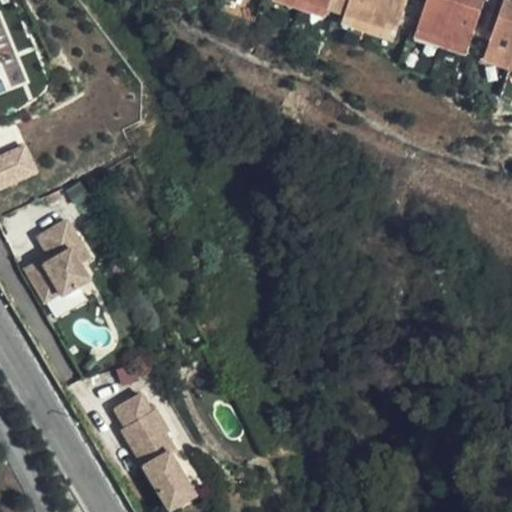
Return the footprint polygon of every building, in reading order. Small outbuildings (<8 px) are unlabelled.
[(322,1),(318,0),(286,0),(319,10),(322,1)] [(343,8),(345,0),(322,0),(322,1),(343,8)] [(345,0),(343,8),(395,25),(403,0),(345,0)] [(425,0),(418,20),(470,40),(484,0),(425,0)] [(511,0),(505,0),(488,45),(511,54),(511,0)] [(391,35),(395,25),(343,8),(340,17),(391,35)] [(470,40),(418,20),(415,29),(467,48),(470,40)] [(511,60),(511,54),(488,45),(485,54),(511,64),(511,60)] [(28,142),(0,155),(0,188),(41,170),(28,142)] [(53,198),(40,203),(42,208),(56,203),(53,198)] [(70,222),(42,239),(53,258),(55,262),(49,265),(46,261),(29,271),(47,302),(62,294),(64,296),(91,281),(83,266),(92,260),(70,222)] [(199,366),(208,361),(205,354),(196,358),(199,366)] [(142,397),(116,412),(126,429),(122,432),(136,455),(140,453),(148,468),(144,470),(163,502),(188,488),(170,456),(174,453),(165,438),(170,436),(156,412),(152,414),(149,410),(142,397)] [(140,453),(136,455),(144,470),(148,468),(140,453)] [(188,488),(163,502),(167,511),(170,511),(194,498),(188,488)]
